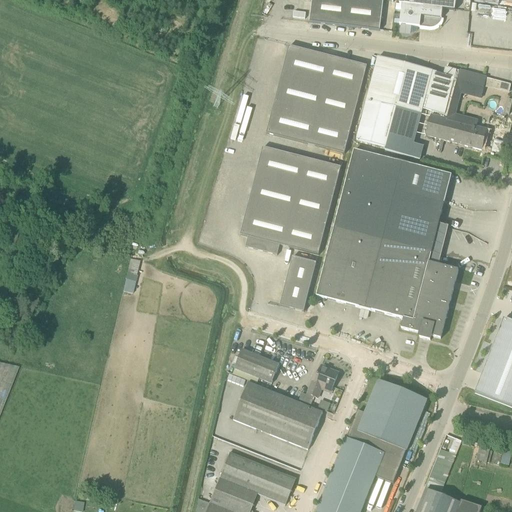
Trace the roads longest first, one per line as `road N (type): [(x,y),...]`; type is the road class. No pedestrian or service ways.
road 1 (unclassified): [(511,64),(249,29)]
road 2 (unclassified): [(452,390),(511,224)]
road 3 (unclassified): [(305,511),(365,356)]
road 4 (unclassified): [(365,356),(239,318)]
road 5 (unclassified): [(403,511),(452,390)]
